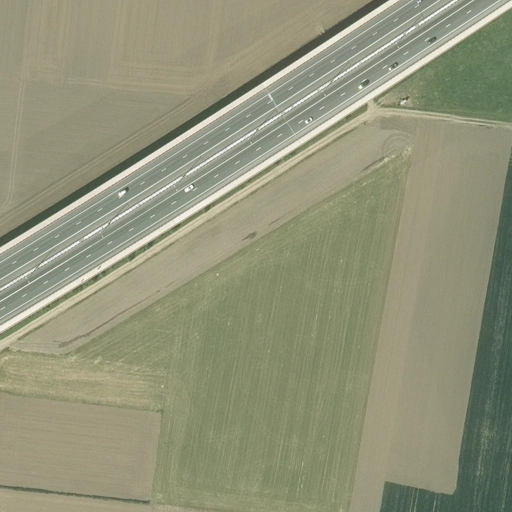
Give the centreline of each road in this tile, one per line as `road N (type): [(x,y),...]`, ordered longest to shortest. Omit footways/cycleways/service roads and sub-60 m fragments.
road 1 (track): [(0,341),(370,109),(511,122)]
road 2 (motorway): [(0,301),(474,0)]
road 3 (motorway): [(410,0),(0,261)]
